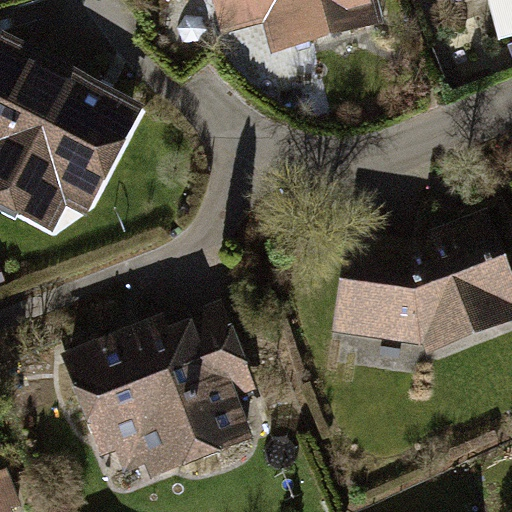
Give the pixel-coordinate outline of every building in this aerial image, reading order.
[(217,0),(224,26),(261,16),(270,49),(381,19),(376,0),(217,0)] [(145,101),(1,28),(0,30),(0,203),(48,228),(68,191),(92,203),(145,101)] [(511,267),(487,204),(417,231),(350,223),(337,333),(419,346),(511,309),(511,267)] [(240,390),(258,383),(225,299),(70,359),(103,443),(133,431),(148,470),(255,428),(240,390)] [(0,511),(26,511),(8,463),(0,465),(0,511)]
